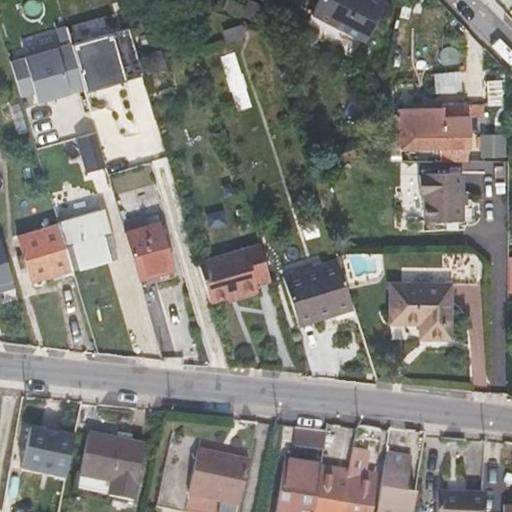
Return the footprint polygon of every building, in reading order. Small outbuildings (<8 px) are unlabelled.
[(365,39),(385,0),(384,0),(319,0),(313,12),(365,39)] [(129,28),(71,44),(85,92),(143,75),(129,28)] [(71,44),(10,62),(20,97),(34,93),(37,102),(84,89),(71,44)] [(468,110),(398,108),(401,145),(441,146),(468,146),(469,131),(485,132),(485,103),(468,103),(468,110)] [(96,131),(77,138),(87,172),(107,167),(96,131)] [(469,160),(468,146),(441,146),(440,159),(469,160)] [(425,220),(462,220),(462,173),(427,172),(425,174),(420,174),(420,192),(426,193),(425,220)] [(72,211),(56,216),(58,224),(71,268),(72,270),(115,256),(101,210),(74,217),(72,211)] [(143,217),(123,223),(126,232),(146,226),(143,217)] [(173,269),(159,222),(146,226),(126,232),(139,278),(173,269)] [(27,264),(32,279),(71,268),(58,224),(19,236),(24,253),(27,264)] [(0,243),(0,288),(12,284),(0,243)] [(256,288),(256,284),(270,279),(259,245),(198,263),(209,301),(256,288)] [(20,266),(27,264),(24,253),(17,256),(20,266)] [(450,256),(450,287),(475,288),(476,257),(450,256)] [(353,307),(337,258),(334,259),(351,308),(353,307)] [(331,309),(333,313),(351,308),(334,259),(282,277),(297,320),(331,309)] [(141,285),(174,275),(173,269),(139,278),(141,285)] [(418,324),(426,325),(426,339),(448,340),(450,287),(389,285),(389,322),(418,324)] [(418,324),(418,339),(426,339),(426,325),(418,324)] [(65,478),(75,433),(59,430),(58,433),(58,437),(47,435),(45,431),(30,428),(21,470),(65,478)] [(325,445),(326,430),(297,428),(296,444),(325,445)] [(172,433),(156,507),(179,511),(237,511),(248,461),(197,451),(200,438),(172,433)] [(130,438),(116,434),(114,440),(129,443),(130,438)] [(143,446),(129,443),(114,440),(89,435),(77,489),(132,499),(143,446)] [(375,511),(411,511),(415,492),(401,490),(405,467),(410,467),(412,450),(386,447),(375,511)] [(339,511),(368,511),(375,474),(364,472),(367,451),(352,449),(351,455),(347,475),(339,511)] [(346,455),(335,453),(331,472),(342,474),(346,455)] [(347,475),(351,455),(346,455),(342,474),(347,475)] [(273,511),(311,511),(318,470),(281,466),(273,511)] [(334,511),(342,474),(331,472),(318,470),(311,511),(334,511)] [(339,511),(347,475),(342,474),(334,511),(339,511)] [(437,492),(436,511),(480,511),(481,492),(437,492)]
